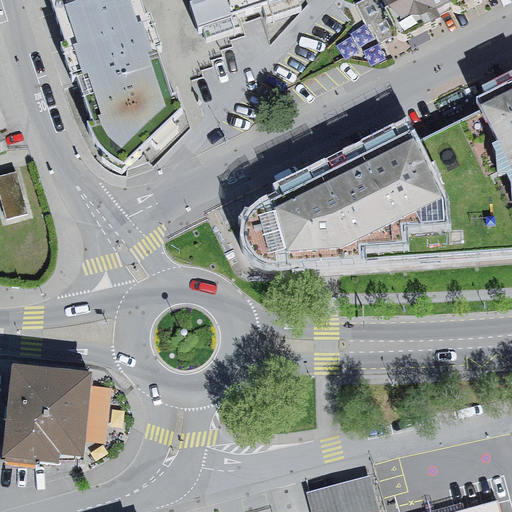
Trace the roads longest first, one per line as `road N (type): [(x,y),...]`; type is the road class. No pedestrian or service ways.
road 1 (residential): [(511,29),(180,192)]
road 2 (residential): [(165,465),(232,471),(348,446),(509,427)]
road 3 (primary): [(242,348),(511,339)]
road 4 (residential): [(105,227),(51,146),(11,0)]
road 5 (residential): [(180,192),(189,145),(325,0)]
road 6 (primary): [(0,332),(131,339)]
road 7 (primary): [(242,348),(235,312),(207,287),(189,283),(153,295)]
